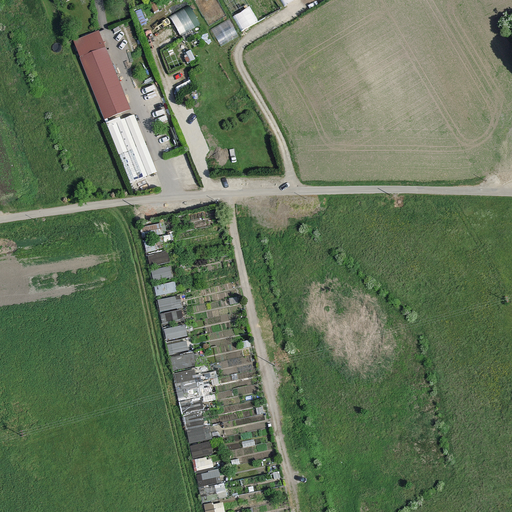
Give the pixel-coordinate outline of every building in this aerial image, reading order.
[(180,34),(202,26),(194,6),(172,14),(180,34)] [(237,12),(243,28),(260,23),(255,6),(237,12)] [(222,42),(239,32),(232,19),(214,28),(222,42)] [(74,41),(80,58),(105,48),(99,31),(74,41)] [(130,110),(105,48),(80,58),(105,120),(130,110)] [(172,265),(154,270),(156,279),(174,275),(172,265)] [(157,285),(159,295),(179,290),(177,280),(157,285)] [(182,294),(160,300),(163,311),(184,305),(182,294)] [(187,323),(166,328),(169,339),(190,334),(187,323)] [(177,373),(179,382),(199,378),(197,368),(177,373)] [(193,457),(215,454),(211,425),(189,428),(193,457)] [(199,470),(215,466),(213,455),(196,459),(199,470)] [(220,468),(198,474),(201,487),(223,481),(220,468)]
